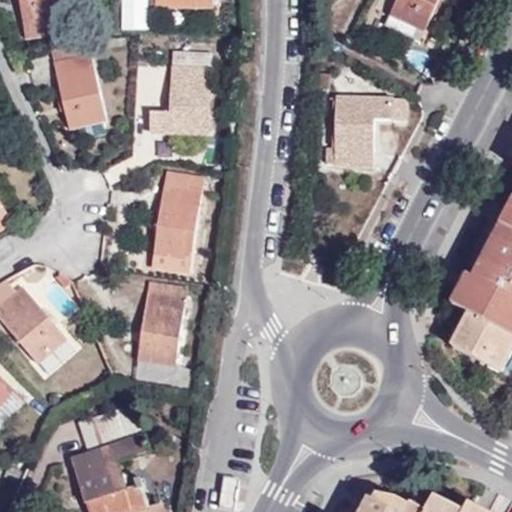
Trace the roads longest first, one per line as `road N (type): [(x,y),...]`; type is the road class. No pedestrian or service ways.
road 1 (tertiary): [(274,0),(253,287),(292,366)]
road 2 (residential): [(0,61),(69,217),(0,263)]
road 3 (primary): [(511,34),(399,254)]
